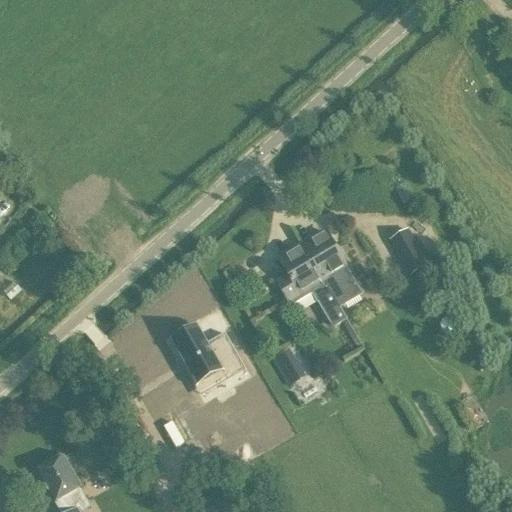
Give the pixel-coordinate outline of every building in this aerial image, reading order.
[(378,107),(383,104),(378,98),(373,102),(378,107)] [(390,241),(410,276),(428,266),(408,231),(390,241)] [(325,233),(302,247),(339,309),(339,308),(361,295),(345,268),(346,268),(325,233)] [(339,309),(302,247),(279,260),(290,277),(278,284),(289,302),(292,300),(295,305),(313,294),(318,303),(320,302),(335,327),(347,320),(339,308),(339,309)] [(209,331),(179,349),(200,385),(231,367),(209,331)] [(281,355),(272,361),(289,389),(298,383),(281,355)] [(439,385),(414,397),(437,445),(461,433),(439,385)] [(44,489),(54,505),(82,489),(63,457),(25,480),(34,495),(44,489)]
